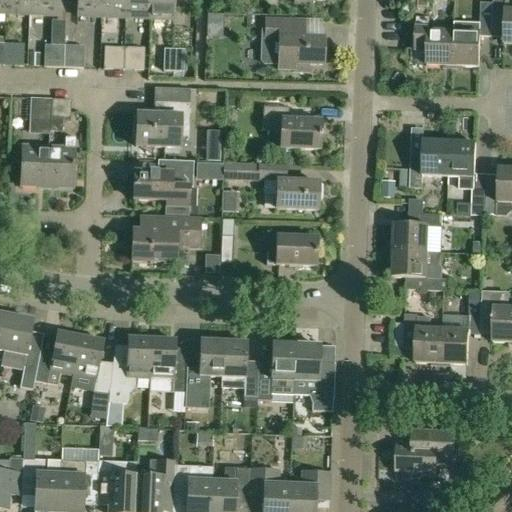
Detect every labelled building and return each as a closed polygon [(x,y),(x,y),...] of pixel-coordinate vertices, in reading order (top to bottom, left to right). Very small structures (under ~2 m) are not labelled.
[(5,0),(5,14),(29,14),(29,0),(5,0)] [(53,15),(53,0),(29,0),(29,14),(53,15)] [(77,0),(77,16),(101,17),(101,0),(77,0)] [(101,0),(101,17),(125,18),(125,0),(101,0)] [(125,0),(125,18),(149,19),(149,0),(125,0)] [(173,19),(173,0),(149,0),(149,19),(173,19)] [(455,23),(455,32),(454,67),(480,68),(481,37),(493,37),(494,4),(490,4),(490,0),(477,0),(478,4),(482,4),(481,24),(455,23)] [(504,45),(511,45),(511,10),(506,11),(507,5),(494,4),(493,37),(505,38),(504,45)] [(427,66),(454,67),(455,32),(429,31),(430,18),(417,18),(416,52),(428,52),(427,66)] [(260,38),(259,66),(262,69),(278,69),(309,70),(309,64),(323,65),(324,39),(305,38),(305,20),(265,19),(265,38),(260,38)] [(44,68),(63,68),(64,46),(65,22),(52,22),(51,46),(45,45),(44,68)] [(25,45),(4,44),(3,66),(24,67),(25,45)] [(65,46),(64,46),(63,68),(84,69),(85,47),(65,46)] [(104,70),(123,71),(124,48),(104,48),(104,70)] [(123,71),(144,71),(144,49),(124,48),(123,71)] [(185,50),(164,50),(163,72),(169,72),(169,78),(182,78),(183,73),(184,73),(185,50)] [(40,55),(29,55),(28,68),(39,69),(40,55)] [(227,108),(237,108),(237,95),(228,95),(227,108)] [(50,100),(31,99),(30,121),(33,122),(32,131),(50,132),(51,122),(49,122),(50,100)] [(71,101),(50,100),(49,122),(51,122),(70,123),(71,101)] [(136,114),(136,115),(135,146),(180,148),(180,137),(188,137),(188,128),(189,103),(163,103),(156,103),(155,115),(136,114)] [(320,150),(321,121),(288,120),(289,107),(264,106),(263,130),(281,131),(280,148),(320,150)] [(424,178),(449,179),(451,144),(424,143),(424,157),(412,157),(411,189),(423,190),(424,178)] [(486,216),(488,176),(476,175),(477,145),(451,144),(449,179),(462,179),(461,191),(475,191),(474,209),(486,209),(486,216)] [(20,186),(47,187),(49,147),(22,146),(20,186)] [(73,188),(74,148),(49,147),(47,187),(73,188)] [(205,152),(206,162),(219,163),(220,152),(205,152)] [(192,176),(193,163),(193,162),(166,161),(165,173),(134,172),(133,201),(166,202),(166,208),(187,209),(188,187),(184,187),(185,176),(192,176)] [(260,165),(224,164),(223,181),(258,183),(260,165)] [(511,169),(500,169),(500,176),(488,176),(486,216),(508,217),(511,212),(511,169)] [(319,183),(278,181),(277,181),(277,182),(264,182),(263,196),(276,197),(276,210),(318,212),(318,201),(321,201),(323,199),(324,185),(322,184),(319,183)] [(394,199),(395,181),(382,181),(381,198),(394,199)] [(241,193),(228,194),(230,213),(243,212),(241,193)] [(442,229),(443,219),(443,216),(410,215),(409,227),(395,226),(394,252),(428,253),(429,228),(442,229)] [(177,247),(188,247),(188,249),(200,249),(201,219),(189,219),(149,217),(139,217),(139,232),(132,231),(131,263),(176,265),(177,247)] [(316,268),(317,238),(277,236),(276,254),(267,254),(266,266),(316,268)] [(233,237),(221,237),(220,264),(232,264),(233,237)] [(482,243),(473,243),(473,255),(482,255),(482,243)] [(441,253),(428,253),(394,252),(393,278),(407,278),(407,290),(449,291),(450,280),(434,279),(435,267),(440,267),(441,253)] [(482,292),(482,301),(483,301),(481,335),(493,335),(493,342),(511,343),(511,308),(507,308),(508,293),(482,292)] [(455,324),(455,330),(444,330),(443,364),(468,365),(469,335),(481,335),(483,301),(482,301),(470,301),(469,324),(455,324)] [(0,351),(3,352),(10,317),(0,314),(0,351)] [(431,318),(417,317),(417,316),(406,315),(405,350),(417,350),(416,363),(443,364),(444,330),(431,329),(431,318)] [(32,321),(10,317),(3,352),(0,368),(22,373),(22,377),(35,380),(34,382),(39,357),(41,348),(28,346),(32,321)] [(51,360),(39,357),(34,382),(56,387),(59,374),(72,377),(80,338),(56,333),(51,360)] [(102,342),(80,338),(72,377),(95,381),(93,394),(109,396),(110,390),(113,364),(99,363),(102,342)] [(127,366),(113,364),(110,390),(109,396),(108,408),(121,409),(128,403),(129,395),(135,389),(136,379),(150,380),(151,340),(128,339),(127,366)] [(175,341),(151,340),(150,380),(149,392),(185,394),(185,396),(186,368),(186,369),(174,368),(175,341)] [(199,378),(222,378),(224,343),(200,342),(199,369),(186,368),(185,396),(198,396),(199,378)] [(257,399),(257,401),(259,369),(258,372),(246,371),(247,344),(224,343),(222,378),(245,379),(244,398),(257,399)] [(271,370),(259,369),(257,401),(271,402),(271,395),(294,396),(296,346),(273,345),(271,370)] [(312,412),(332,413),(333,399),(334,399),(335,365),(319,364),(320,347),(296,346),(294,396),(308,396),(313,406),(312,412)] [(32,407),(30,422),(48,426),(50,420),(43,419),(45,409),(32,407)] [(186,432),(198,432),(198,424),(186,423),(186,432)] [(301,437),(302,428),(293,427),(293,436),(301,437)] [(455,460),(456,432),(429,431),(429,445),(398,444),(397,472),(423,473),(423,476),(437,477),(438,462),(440,460),(455,460)] [(211,447),(212,436),(200,435),(200,447),(211,447)] [(292,450),(307,450),(307,438),(292,437),(292,450)] [(23,449),(22,460),(34,460),(34,449),(23,449)] [(224,469),(224,483),(212,483),(210,511),(234,511),(235,497),(250,498),(251,470),(248,470),(249,457),(240,456),(239,470),(224,469)] [(22,488),(23,460),(10,460),(9,474),(0,473),(0,511),(8,511),(9,488),(22,489),(22,488)] [(34,511),(58,511),(60,476),(48,475),(49,461),(23,460),(22,488),(36,488),(34,511)] [(160,511),(161,494),(173,495),(175,467),(175,463),(162,462),(162,478),(136,477),(134,511),(160,511)] [(84,477),(60,476),(58,511),(82,511),(83,491),(97,491),(99,463),(84,463),(84,477)] [(112,464),(99,463),(97,491),(109,492),(108,511),(134,511),(136,477),(111,476),(112,464)] [(186,511),(210,511),(212,483),(200,482),(201,468),(175,467),(173,495),(187,495),(186,511)] [(262,511),(288,511),(290,486),(278,486),(279,471),(251,470),(250,498),(263,499),(262,511)] [(331,474),(330,474),(303,472),(302,487),(290,486),(288,511),(314,511),(315,501),(329,502),(331,474)] [(511,495),(502,484),(482,500),(491,511),(506,511),(511,507),(511,495)] [(449,508),(449,493),(413,491),(412,511),(398,511),(395,511),(437,511),(438,507),(449,508)] [(16,511),(29,511),(29,500),(16,501),(16,511)]
